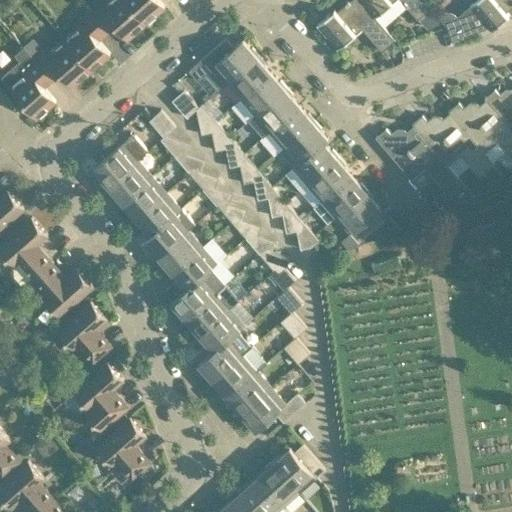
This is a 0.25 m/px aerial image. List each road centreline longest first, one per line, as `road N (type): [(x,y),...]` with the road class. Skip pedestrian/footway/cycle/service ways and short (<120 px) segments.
road 1 (residential): [(164,511),(187,492),(197,461),(108,244),(52,176),(51,160),(55,145),(229,0)]
road 2 (residential): [(353,98),(511,41)]
road 3 (residential): [(285,0),(285,26),(353,98)]
road 4 (residential): [(353,98),(350,125),(411,196)]
